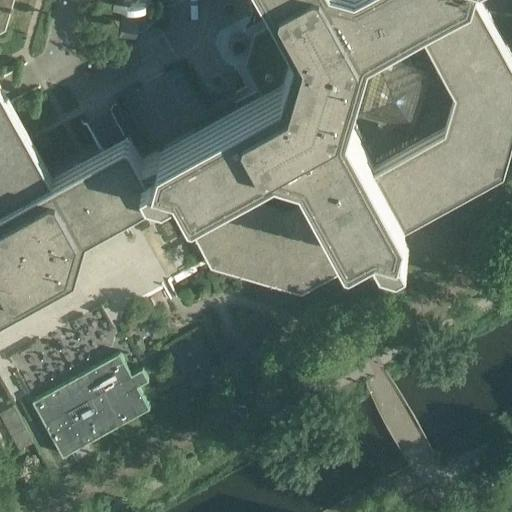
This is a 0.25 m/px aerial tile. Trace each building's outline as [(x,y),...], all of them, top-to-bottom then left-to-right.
[(0,0),(0,29),(6,26),(13,0),(0,0)] [(262,58),(263,59),(258,74),(267,90),(159,150),(158,153),(162,186),(165,187),(168,185),(211,264),(302,290),(381,247),(382,249),(399,254),(409,249),(403,239),(401,238),(406,219),(505,165),(511,141),(511,53),(485,5),(482,0),(276,0),(287,20),(272,29),(267,45),(266,45),(264,45),(263,45),(262,45),(261,46),(260,47),(259,48),(258,49),(258,51),(258,52),(258,54),(259,55),(260,56),(260,57),(262,58)] [(146,26),(149,9),(128,5),(125,22),(146,26)] [(0,312),(9,307),(76,270),(88,231),(160,191),(162,186),(158,153),(156,153),(140,161),(125,135),(53,176),(31,136),(9,96),(0,79),(0,312)] [(94,360),(110,350),(100,334),(84,344),(94,360)] [(132,373),(120,351),(33,400),(63,455),(150,406),(139,385),(149,379),(143,367),(132,373)]
